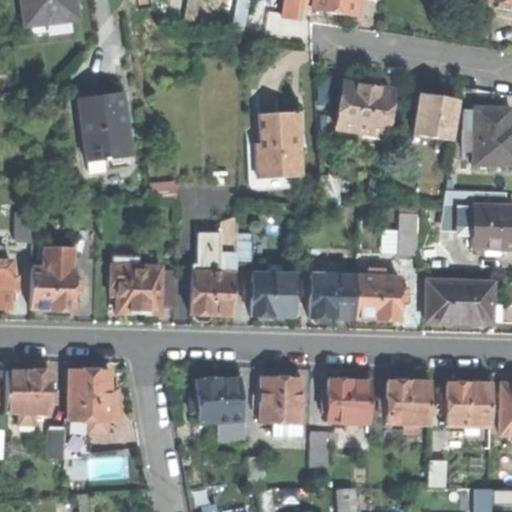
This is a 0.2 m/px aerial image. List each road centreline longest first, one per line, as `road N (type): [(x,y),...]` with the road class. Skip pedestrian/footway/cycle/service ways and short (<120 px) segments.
road 1 (residential): [(141,344),(511,354)]
road 2 (residential): [(339,46),(511,74)]
road 3 (residential): [(166,511),(141,344)]
road 4 (residential): [(0,340),(141,344)]
